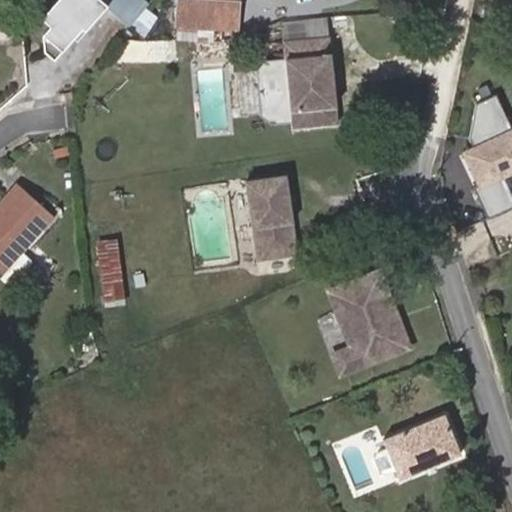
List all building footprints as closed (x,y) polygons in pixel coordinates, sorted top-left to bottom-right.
[(131,26),(150,4),(145,0),(114,0),(109,6),(101,0),(60,0),(44,19),(53,27),(45,36),(47,53),(57,61),(76,39),(84,29),(87,32),(109,7),(131,26)] [(176,29),(234,31),(237,31),(239,1),(228,0),(175,0),(174,29),(176,29)] [(79,42),(87,32),(84,29),(76,39),(79,42)] [(175,40),(233,39),(234,31),(176,29),(175,40)] [(336,125),(327,38),(307,40),(308,58),(285,60),(264,62),(257,71),(261,117),(271,125),(291,123),(290,112),(304,110),(306,128),(336,125)] [(233,43),(151,40),(150,59),(233,62),(233,43)] [(308,58),(307,40),(283,43),(285,60),(308,58)] [(462,224),(511,203),(511,199),(500,170),(511,165),(511,124),(498,89),(465,102),(479,137),(457,146),(468,176),(447,184),(462,224)] [(306,128),(304,110),(290,112),(291,123),(292,129),(306,128)] [(266,257),(306,250),(291,172),(251,180),(266,257)] [(21,253),(54,217),(18,184),(0,204),(0,272),(11,282),(30,260),(21,253)] [(124,302),(116,239),(96,242),(104,304),(124,302)] [(379,273),(371,277),(400,351),(409,348),(379,273)] [(400,351),(371,277),(354,283),(329,293),(351,348),(332,355),(340,375),(379,360),(400,351)] [(461,456),(444,414),(382,441),(386,450),(377,455),(375,461),(381,473),(387,476),(396,472),(400,482),(461,456)]
